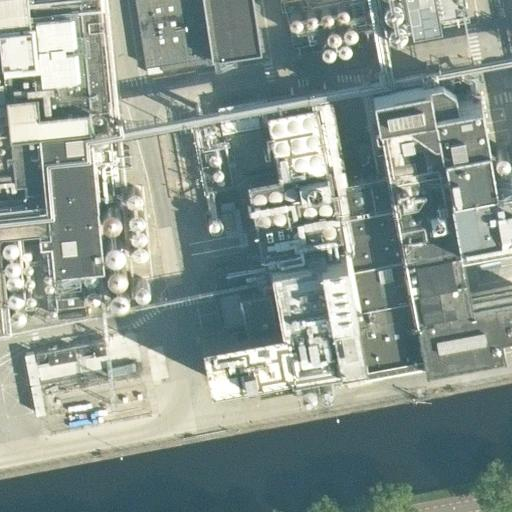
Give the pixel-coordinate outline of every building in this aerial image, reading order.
[(0,0),(0,189),(45,185),(46,199),(0,203),(0,320),(7,320),(0,239),(0,226),(39,223),(40,237),(51,236),(59,315),(87,312),(81,262),(104,260),(98,200),(117,198),(113,153),(117,153),(119,167),(131,166),(129,146),(112,148),(111,138),(91,140),(88,102),(116,99),(116,98),(107,99),(97,0),(0,0)] [(135,0),(146,64),(147,64),(148,72),(162,70),(162,67),(169,66),(214,59),(213,53),(241,49),(260,46),(253,0),(135,0)] [(466,0),(378,0),(385,35),(470,19),(466,0)] [(265,258),(214,267),(225,323),(246,319),(259,391),(295,384),(293,373),(365,359),(365,361),(367,361),(366,357),(422,346),(424,359),(504,344),(501,327),(511,324),(511,285),(470,294),(459,235),(511,224),(511,170),(495,173),(480,89),(432,98),(427,71),(372,82),(383,139),(358,143),(363,171),(346,174),(332,177),(342,233),(308,239),(308,237),(267,244),(274,281),(270,282),(265,258)] [(330,85),(218,104),(223,130),(268,121),(277,169),(247,175),(260,245),(267,244),(308,237),(308,239),(342,233),(332,177),(346,174),(330,85)] [(231,142),(230,144),(231,147),(233,149),(236,150),(238,149),(240,147),(241,144),(240,142),(238,140),(236,139),(233,140),(231,142)] [(494,151),(494,154),(496,157),(498,159),(501,160),(504,159),(507,158),(508,155),(508,152),(507,149),(505,147),(502,146),(499,146),(496,148),(494,151)] [(209,150),(208,153),(208,156),(210,158),(212,160),(215,160),(218,159),(220,156),(221,153),(220,151),(218,148),(215,148),(212,148),(209,150)] [(212,165),(212,168),(213,171),(215,173),(218,173),(221,172),(223,170),(223,167),(222,164),(220,162),(217,162),(214,163),(212,165)] [(232,182),(212,185),(216,208),(236,204),(232,182)] [(127,190),(126,194),(127,197),(129,200),(132,202),(135,202),(138,200),(141,198),(142,194),(141,191),(139,188),(136,187),(132,186),(129,188),(127,190)] [(101,209),(101,213),(102,216),(104,219),(108,221),(112,222),(115,221),(118,218),(120,215),(121,211),(120,207),(117,204),(114,202),(110,202),(106,203),(103,205),(101,209)] [(129,213),(129,216),(130,219),(132,222),(136,223),(139,222),(142,221),(144,218),(144,214),(143,211),(141,209),(137,208),(134,208),(131,210),(129,213)] [(208,217),(208,220),(209,223),(211,225),(214,226),(217,226),(220,224),(222,221),(222,218),(221,215),(219,213),(216,212),(213,212),(210,214),(208,217)] [(132,227),(130,230),(131,234),(132,237),(135,239),(139,239),(142,238),(145,236),(146,232),(146,229),(144,226),(141,224),(137,223),(134,224),(132,227)] [(132,243),(131,246),(131,250),(133,253),(135,255),(139,256),(142,255),(145,253),(147,251),(147,247),(146,244),(144,241),(141,239),(138,239),(134,241),(132,243)] [(107,264),(107,268),(108,272),(110,275),(113,277),(117,277),(121,276),(124,274),(126,270),(126,266),(125,263),(123,260),(119,258),(115,257),(112,258),(109,261),(107,264)] [(136,281),(134,284),(134,288),(136,291),(139,293),(142,294),(146,293),(148,290),(150,287),(149,284),(148,281),(145,279),(142,278),(138,279),(136,281)] [(110,285),(109,289),(109,293),(111,296),(113,299),(117,300),(121,300),(125,298),(127,296),(129,292),(128,288),(127,285),(124,282),(120,281),(116,281),(113,282),(110,285)] [(86,287),(85,290),(86,293),(88,296),(91,297),(94,298),(97,296),(99,294),(100,291),(99,288),(97,285),(94,284),(91,283),(88,285),(86,287)] [(236,326),(202,333),(211,378),(245,372),(236,326)] [(105,340),(93,342),(95,353),(107,351),(105,340)] [(75,346),(53,350),(55,361),(77,356),(75,346)] [(34,351),(26,352),(31,380),(39,379),(34,351)] [(320,377),(319,380),(319,383),(321,386),(323,387),(326,388),(329,387),(331,385),(333,382),(333,379),(331,377),(329,375),(326,374),(323,375),(320,377)] [(302,382),(302,385),(303,388),(305,390),(309,392),(312,391),(315,390),(317,387),(318,384),(317,380),(315,378),(313,376),(309,375),(306,376),(303,378),(302,382)] [(40,382),(32,383),(38,412),(45,410),(40,382)]
